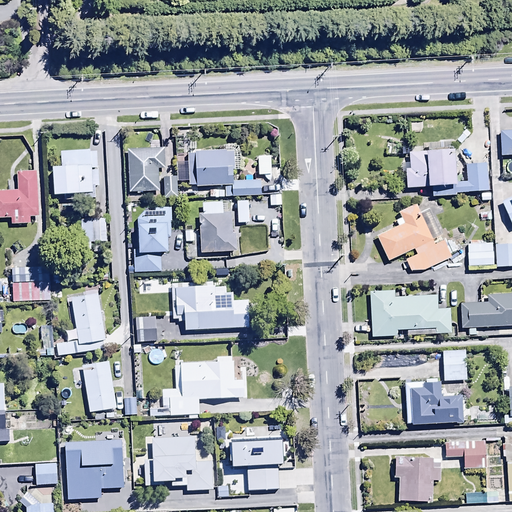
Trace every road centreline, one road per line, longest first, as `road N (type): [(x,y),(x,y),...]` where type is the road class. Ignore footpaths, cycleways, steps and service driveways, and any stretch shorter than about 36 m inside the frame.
road 1 (tertiary): [(308,88),(332,511)]
road 2 (tertiary): [(0,103),(308,88)]
road 3 (tertiary): [(308,88),(511,78)]
